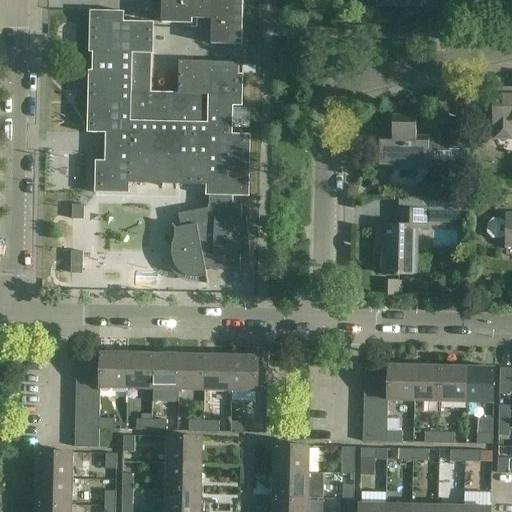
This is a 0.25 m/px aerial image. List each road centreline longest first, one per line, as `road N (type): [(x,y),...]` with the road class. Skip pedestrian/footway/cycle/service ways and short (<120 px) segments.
road 1 (residential): [(325,329),(331,125),(345,103),(511,58)]
road 2 (residential): [(8,325),(16,0)]
road 3 (residential): [(8,325),(325,329)]
road 4 (residential): [(325,329),(511,332)]
